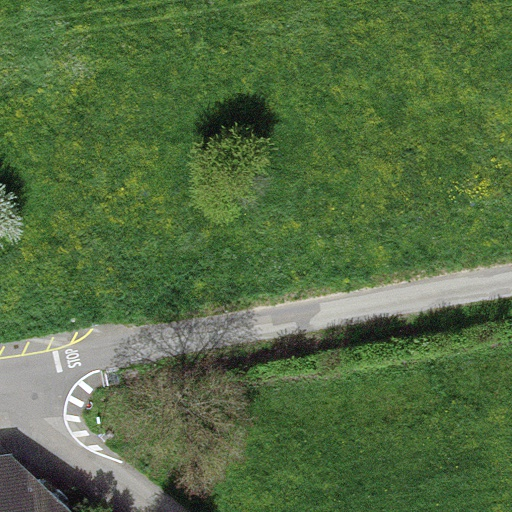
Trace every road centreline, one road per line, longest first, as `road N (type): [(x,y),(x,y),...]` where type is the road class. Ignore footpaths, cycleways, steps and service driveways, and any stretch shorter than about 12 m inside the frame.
road 1 (residential): [(44,369),(511,274)]
road 2 (residential): [(44,369),(160,511)]
